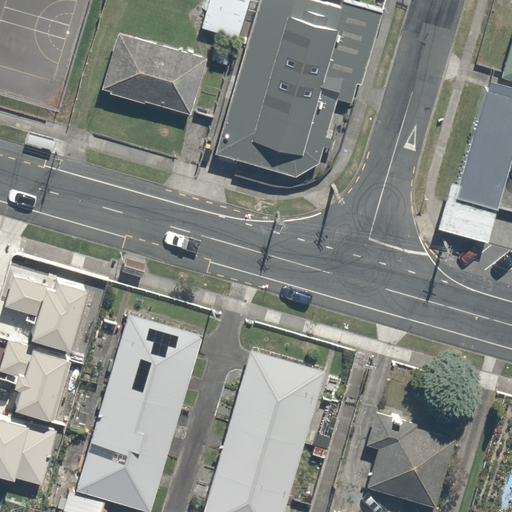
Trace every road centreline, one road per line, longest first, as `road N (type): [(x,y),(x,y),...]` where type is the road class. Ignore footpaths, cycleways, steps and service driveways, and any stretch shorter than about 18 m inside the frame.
road 1 (tertiary): [(355,282),(0,178)]
road 2 (residential): [(355,282),(438,0)]
road 3 (tertiary): [(511,327),(355,282)]
